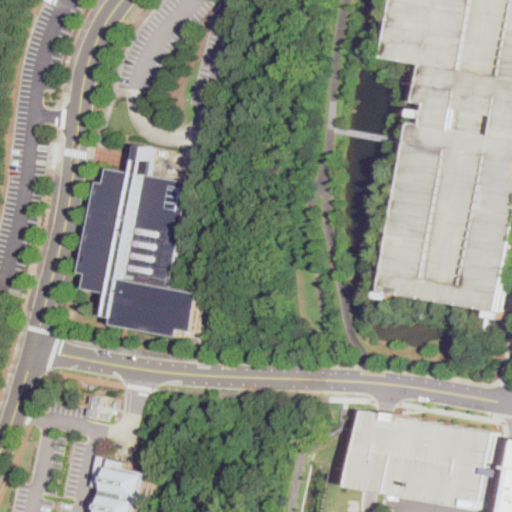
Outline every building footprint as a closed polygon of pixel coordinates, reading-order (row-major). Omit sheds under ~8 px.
[(396,55),(405,0),(511,0),(511,277),(506,311),(392,290),(433,62),(396,55)] [(153,168),(152,175),(196,183),(196,187),(178,286),(215,293),(209,326),(208,331),(201,330),(193,329),(192,336),(130,325),(126,324),(124,324),(126,316),(119,315),(123,293),(97,288),(96,288),(98,273),(91,271),(107,182),(115,183),(117,168),(123,169),(145,173),(147,163),(148,156),(150,145),(157,146),(153,168)] [(115,337),(113,343),(102,341),(104,334),(115,337)] [(103,396),(102,404),(95,403),(96,395),(103,396)] [(101,409),(100,417),(93,416),(94,408),(101,409)] [(502,431),(497,466),(495,473),(490,508),(370,486),(362,484),(375,408),(383,410),(397,413),(398,410),(412,412),(411,415),(502,431)] [(160,473),(155,501),(152,501),(149,511),(109,511),(114,489),(97,486),(103,455),(126,460),(136,462),(138,462),(137,468),(160,473)] [(497,466),(511,468),(511,475),(495,473),(497,466)]
